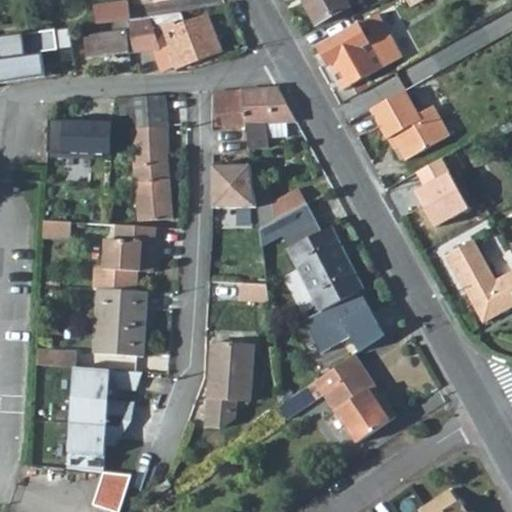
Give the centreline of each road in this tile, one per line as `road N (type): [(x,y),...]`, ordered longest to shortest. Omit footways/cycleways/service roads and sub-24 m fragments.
road 1 (residential): [(150,486),(189,367),(199,82)]
road 2 (residential): [(289,64),(484,418)]
road 3 (residential): [(0,170),(12,100),(199,82)]
road 4 (residential): [(330,511),(484,418)]
